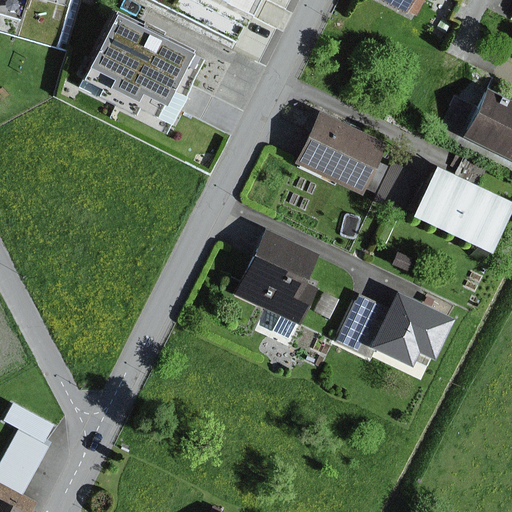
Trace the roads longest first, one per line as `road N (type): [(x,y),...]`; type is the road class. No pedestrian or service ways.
road 1 (unclassified): [(321,0),(100,443)]
road 2 (unclassified): [(100,443),(0,250)]
